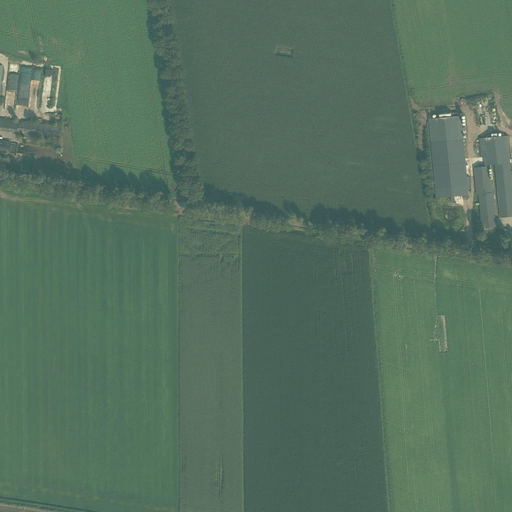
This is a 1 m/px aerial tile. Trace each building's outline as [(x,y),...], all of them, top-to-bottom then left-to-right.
[(18,67),(9,66),(9,79),(18,79),(18,67)] [(438,118),(429,119),(436,198),(468,195),(461,116),(452,117),(452,113),(438,114),(438,118)] [(17,136),(60,141),(62,126),(0,118),(0,130),(17,133),(17,136)] [(0,151),(9,153),(11,142),(0,140),(0,151)] [(488,166),(476,167),(479,194),(481,217),(495,216),(496,216),(492,165),(488,166)] [(496,227),(495,216),(481,217),(482,229),(496,227)]
